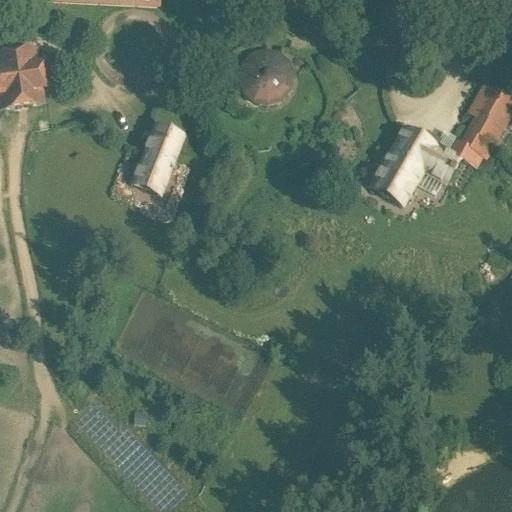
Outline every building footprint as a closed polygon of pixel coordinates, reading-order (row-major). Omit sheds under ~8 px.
[(0,0),(96,6),(156,9),(156,0),(0,0)] [(379,0),(384,8),(398,0),(379,0)] [(36,49),(0,53),(0,111),(43,105),(36,49)] [(240,67),(237,82),(241,95),(248,104),(267,109),(279,105),(289,95),(294,80),(289,65),(278,55),(264,52),(250,56),(240,67)] [(404,133),(370,194),(406,214),(427,176),(446,186),(460,161),(475,169),(481,159),(485,161),(511,111),(511,102),(491,91),(460,146),(456,144),(447,158),(434,151),(434,150),(404,133)] [(171,167),(181,143),(154,132),(149,145),(145,144),(140,157),(144,158),(133,185),(160,196),(171,167)] [(145,404),(144,429),(164,429),(164,405),(145,404)]
